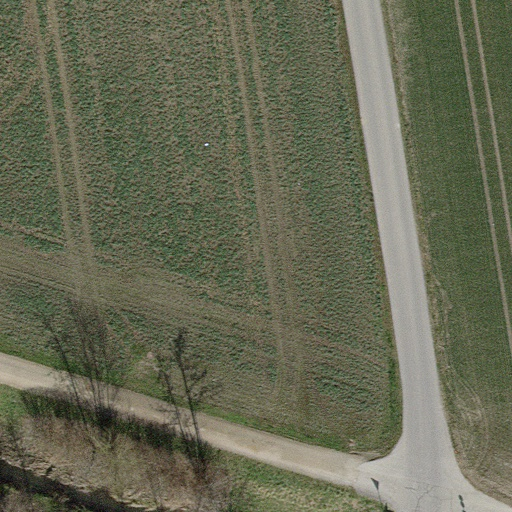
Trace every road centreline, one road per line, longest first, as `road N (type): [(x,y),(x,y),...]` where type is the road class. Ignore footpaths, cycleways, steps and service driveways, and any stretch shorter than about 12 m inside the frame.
road 1 (unclassified): [(426,511),(430,453),(364,0)]
road 2 (track): [(0,364),(479,511)]
